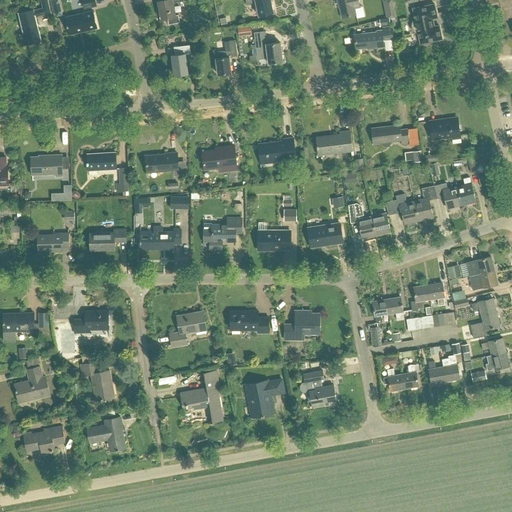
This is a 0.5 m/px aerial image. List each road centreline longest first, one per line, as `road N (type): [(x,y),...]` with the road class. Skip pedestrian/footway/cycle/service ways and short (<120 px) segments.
road 1 (residential): [(2,502),(378,432)]
road 2 (residential): [(132,279),(348,278)]
road 3 (residential): [(143,110),(320,89)]
road 4 (residential): [(348,278),(511,219)]
road 5 (residential): [(320,89),(483,66)]
road 6 (residential): [(378,432),(348,278)]
road 7 (residential): [(154,421),(132,279)]
road 8 (residential): [(0,116),(143,110)]
road 9 (residential): [(378,432),(511,407)]
road 10 (residential): [(0,282),(132,279)]
road 11 (residential): [(511,195),(483,66)]
